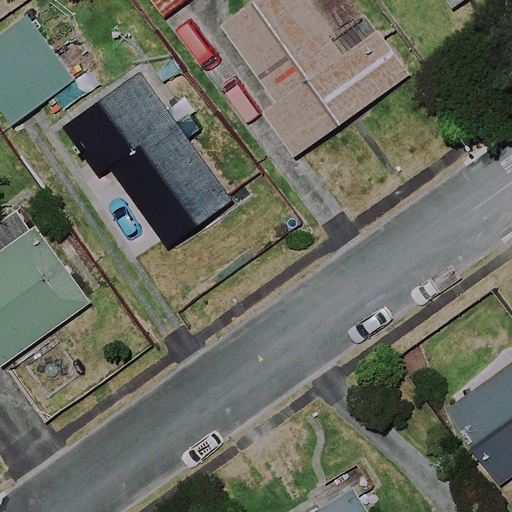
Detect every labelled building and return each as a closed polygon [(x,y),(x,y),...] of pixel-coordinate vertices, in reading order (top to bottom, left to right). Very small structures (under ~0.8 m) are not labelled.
[(184,0),(155,0),(165,14),(184,0)] [(346,54),(307,0),(259,0),(224,25),(276,100),(259,112),(292,158),(411,74),(380,30),(346,54)] [(73,81),(26,14),(0,32),(0,106),(12,124),(73,81)] [(233,200),(142,65),(60,121),(96,174),(112,163),(167,245),(233,200)] [(0,354),(7,365),(93,302),(20,203),(0,218),(0,354)] [(511,473),(511,363),(449,408),(501,482),(511,473)] [(373,511),(358,485),(312,511),(373,511)]
